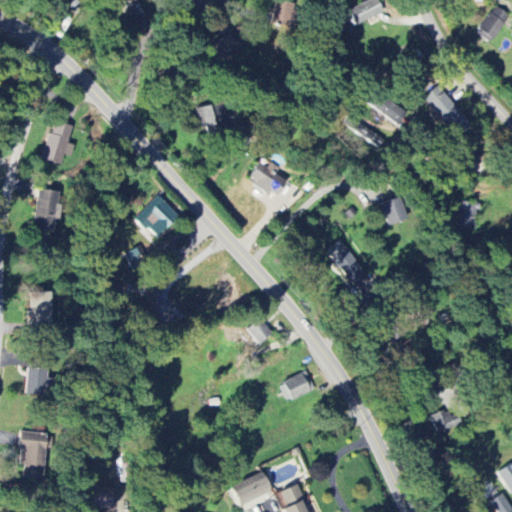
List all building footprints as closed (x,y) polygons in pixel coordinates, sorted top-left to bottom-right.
[(351,25),(381,14),(376,0),(368,0),(345,8),(351,25)] [(269,25),(283,27),(286,3),(272,1),(269,25)] [(487,44),(509,16),(494,5),(473,33),(487,44)] [(240,47),(228,31),(200,54),(212,69),(240,47)] [(419,99),(453,137),(467,125),(434,86),(419,99)] [(395,126),(404,114),(375,93),(366,105),(395,126)] [(216,103),(193,108),(198,130),(221,126),(216,103)] [(368,132),(349,119),(343,127),(363,140),(368,132)] [(40,160),(58,165),(61,155),(68,157),(71,146),(65,145),(69,127),(50,122),(40,160)] [(245,179),(272,197),(283,182),(275,177),(278,172),(259,158),(245,179)] [(52,233),(54,192),(34,191),(32,232),(52,233)] [(153,240),(176,217),(156,197),(133,219),(153,240)] [(385,227),(405,220),(397,198),(377,205),(385,227)] [(474,204),(454,204),(453,229),(473,230),(474,204)] [(349,287),(365,276),(339,240),(323,252),(349,287)] [(27,326),(48,326),(48,293),(26,294),(27,326)] [(255,346),(268,335),(255,319),(242,330),(255,346)] [(43,366),(23,366),(23,395),(43,396),(43,366)] [(280,381),(287,401),(312,393),(305,373),(280,381)] [(436,436),(458,427),(450,408),(428,417),(436,436)] [(14,478),(37,482),(44,436),(21,433),(14,478)] [(511,464),(496,473),(508,496),(511,493),(511,464)] [(268,494),(259,474),(226,488),(235,508),(268,494)] [(476,489),(483,501),(486,499),(493,511),(494,511),(505,506),(490,481),(476,489)] [(304,511),(305,511),(294,485),(274,494),(281,511),(304,511)] [(113,488),(88,487),(87,509),(113,510),(113,488)]
